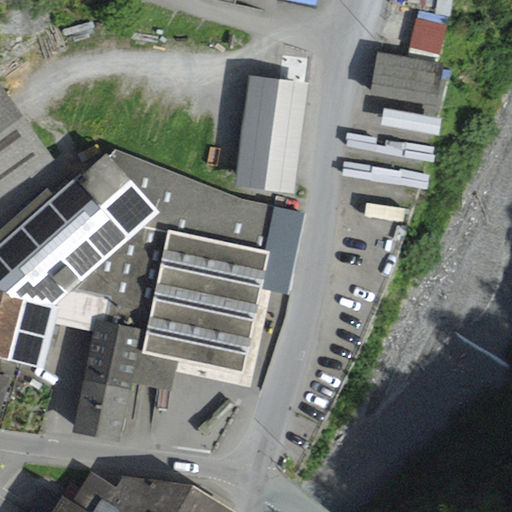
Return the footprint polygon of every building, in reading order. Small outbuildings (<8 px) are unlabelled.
[(446,64),(377,54),(371,98),(439,108),(446,64)] [(308,85),(248,78),(235,189),(295,196),(308,85)] [(0,199),(54,161),(0,84),(0,199)] [(114,150),(111,159),(161,215),(145,230),(167,233),(142,357),(178,365),(177,373),(250,389),(273,290),(292,294),(298,262),(271,256),(278,208),(240,200),(114,150)] [(55,325),(59,305),(145,230),(161,215),(111,159),(107,155),(80,179),(78,177),(54,197),(47,189),(0,231),(0,359),(44,370),(55,325)] [(369,192),(368,207),(405,211),(407,196),(369,192)] [(92,333),(72,435),(120,443),(133,385),(173,393),(177,373),(178,365),(142,357),(167,233),(145,230),(59,305),(55,325),(92,333)] [(0,413),(10,380),(0,376),(0,413)] [(233,511),(193,487),(123,477),(117,489),(92,473),(72,504),(63,499),(54,511),(233,511)]
